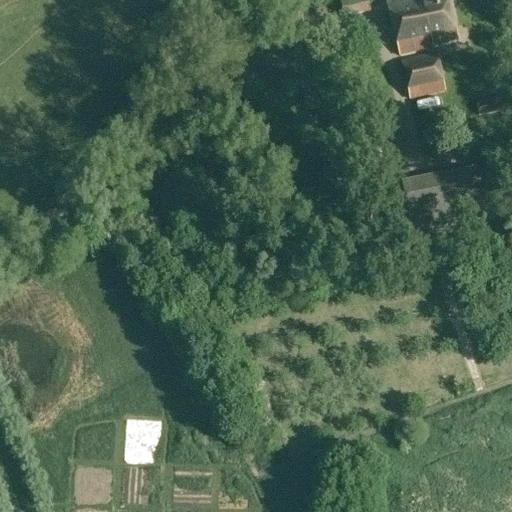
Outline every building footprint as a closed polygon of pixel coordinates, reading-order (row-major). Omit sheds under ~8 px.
[(340,0),(344,17),(370,12),(367,0),(340,0)] [(386,0),(400,56),(457,42),(447,0),(386,0)] [(401,61),(411,100),(445,93),(437,54),(401,61)] [(476,102),(478,115),(507,110),(505,97),(476,102)] [(411,233),(486,218),(476,169),(401,184),(411,233)]
